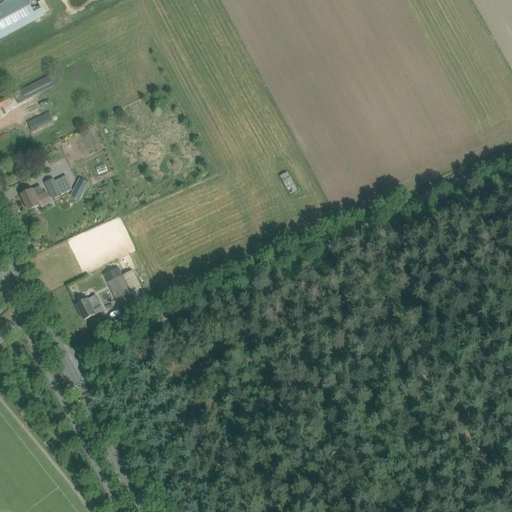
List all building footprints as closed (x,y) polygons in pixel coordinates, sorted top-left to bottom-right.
[(7,0),(0,4),(0,39),(2,38),(37,19),(38,19),(42,17),(44,15),(40,7),(33,11),(27,0),(7,0)] [(19,104),(56,85),(51,76),(14,94),(19,104)] [(0,108),(14,101),(11,96),(0,101),(0,108)] [(49,112),(27,122),(32,132),(54,122),(49,112)] [(287,172),(279,177),(289,194),(297,190),(287,172)] [(55,182),(54,180),(46,183),(54,200),(61,196),(61,195),(72,190),(66,176),(55,182)] [(79,178),(74,187),(84,192),(89,183),(79,178)] [(33,190),(30,191),(21,195),(29,211),(40,205),(41,207),(52,203),(47,192),(44,194),(40,186),(33,190)] [(112,281),(108,283),(121,310),(135,303),(128,288),(134,285),(128,273),(122,276),(116,263),(106,268),(112,281)] [(82,286),(87,295),(88,297),(94,294),(88,283),(82,286)] [(103,310),(100,304),(100,303),(96,296),(95,296),(77,305),(84,320),(96,315),(95,314),(103,310)]
